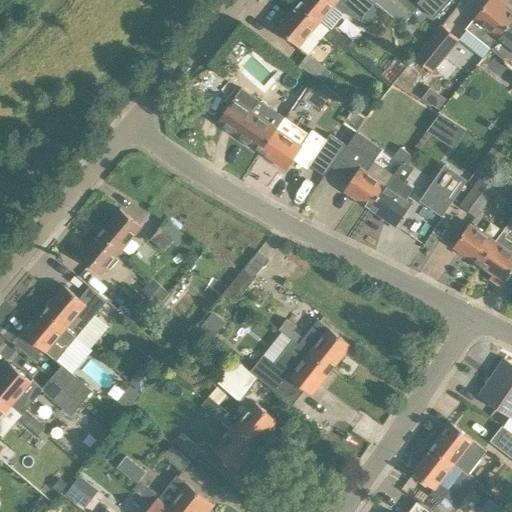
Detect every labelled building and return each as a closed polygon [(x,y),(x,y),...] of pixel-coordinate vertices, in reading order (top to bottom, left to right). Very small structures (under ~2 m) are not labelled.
[(321,23),(330,31),(345,14),(336,5),(340,0),(302,0),(299,4),(321,23)] [(420,0),(417,4),(434,19),(450,0),(420,0)] [(465,30),(494,53),(495,52),(491,49),(511,22),(511,12),(496,0),(488,0),(474,19),(465,30)] [(278,29),(301,48),(321,23),(299,4),(278,29)] [(504,64),(511,70),(511,22),(491,49),(495,52),(494,53),(506,62),(504,64)] [(414,58),(431,72),(433,74),(460,41),(441,25),(414,58)] [(337,44),(343,36),(334,28),(327,36),(337,44)] [(347,52),(354,45),(343,36),(337,44),(347,52)] [(330,73),(324,69),(309,58),(302,67),(322,83),(330,73)] [(393,84),(407,68),(395,58),(381,74),(393,84)] [(285,119),(280,115),(259,101),(260,99),(241,88),(218,122),(262,152),(278,129),(285,119)] [(356,134),(357,132),(366,118),(353,108),(342,124),(356,134)] [(453,123),(441,115),(431,128),(444,137),(453,123)] [(302,145),(278,129),(262,152),(288,170),(294,160),(307,169),(312,163),(327,173),(332,167),(346,146),(330,135),(326,140),(313,131),(302,145)] [(356,134),(346,146),(332,167),(348,178),(352,172),(356,175),(345,191),(371,208),(394,175),(374,160),(382,149),(357,132),(356,134)] [(392,157),(402,165),(409,155),(400,147),(392,157)] [(446,165),(421,201),(443,217),(468,181),(446,165)] [(414,188),(405,182),(396,176),(394,175),(371,208),(397,226),(413,202),(407,198),(414,188)] [(483,176),(460,207),(476,218),(498,187),(483,176)] [(121,209),(101,233),(123,252),(143,227),(121,209)] [(506,283),(511,273),(511,237),(508,234),(511,228),(511,219),(497,241),(480,265),(506,283)] [(160,230),(173,241),(177,245),(186,236),(168,220),(160,230)] [(480,265),(497,241),(470,223),(454,247),(480,265)] [(102,276),(123,252),(101,233),(80,258),(102,276)] [(139,273),(146,265),(136,257),(130,265),(139,273)] [(139,273),(149,281),(156,273),(146,265),(139,273)] [(224,293),(236,302),(235,303),(278,330),(286,320),(287,318),(244,292),(254,279),(243,270),(224,293)] [(169,293),(153,280),(143,292),(158,306),(169,293)] [(90,287),(80,298),(65,286),(45,310),(77,338),(107,302),(90,287)] [(77,338),(45,310),(24,335),(57,362),(77,338)] [(214,311),(201,327),(214,337),(226,322),(214,311)] [(292,340),(298,344),(309,353),(331,370),(351,345),(329,327),(329,328),(318,320),(303,339),(294,332),(297,328),(286,320),(278,330),(292,340)] [(311,395),(331,370),(309,353),(298,344),(292,340),(275,363),(263,355),(251,372),(293,405),(305,390),(311,395)] [(167,353),(158,346),(150,356),(159,363),(167,353)] [(511,364),(504,359),(492,377),(511,390),(511,364)] [(258,381),(234,362),(217,384),(240,403),(258,381)] [(22,414),(41,392),(43,389),(42,388),(32,380),(31,381),(11,364),(0,376),(0,395),(13,406),(22,414)] [(73,397),(82,404),(93,391),(62,366),(52,378),(73,397)] [(147,373),(135,375),(134,377),(130,382),(142,392),(150,382),(153,379),(147,373)] [(511,417),(511,390),(492,377),(479,396),(511,417)] [(41,392),(62,409),(73,397),(52,378),(42,388),(43,389),(41,392)] [(130,385),(117,401),(128,410),(141,394),(130,385)] [(0,420),(13,406),(0,395),(0,420)] [(212,413),(218,404),(209,397),(202,405),(212,413)] [(234,426),(257,444),(277,420),(255,402),(234,426)] [(222,422),(229,413),(218,404),(212,413),(222,422)] [(28,426),(36,418),(26,410),(19,418),(28,426)] [(39,435),(46,427),(36,418),(28,426),(39,435)] [(451,422),(432,447),(455,465),(464,473),(468,475),(487,451),(474,441),(474,440),(451,422)] [(511,432),(503,425),(491,441),(511,457),(511,432)] [(236,469),(257,444),(234,426),(214,450),(236,469)] [(173,443),(193,460),(201,450),(182,434),(173,443)] [(8,464),(16,455),(0,440),(0,457),(3,460),(8,464)] [(182,471),(190,461),(172,446),(163,456),(182,471)] [(435,490),(455,465),(432,447),(412,472),(435,490)] [(117,469),(137,484),(139,481),(146,472),(126,457),(117,469)] [(80,476),(66,494),(85,508),(99,491),(80,476)] [(65,485),(60,481),(53,489),(58,493),(65,485)] [(133,488),(143,496),(149,489),(139,481),(137,484),(133,488)] [(201,511),(210,501),(186,483),(166,508),(171,511),(201,511)] [(500,491),(493,486),(489,490),(496,495),(500,491)] [(156,500),(159,496),(149,489),(143,496),(153,504),(156,500)] [(146,511),(171,511),(166,508),(156,500),(153,504),(146,511)] [(457,511),(454,509),(442,500),(440,502),(431,511),(457,511)] [(431,511),(417,501),(409,511),(431,511)]
